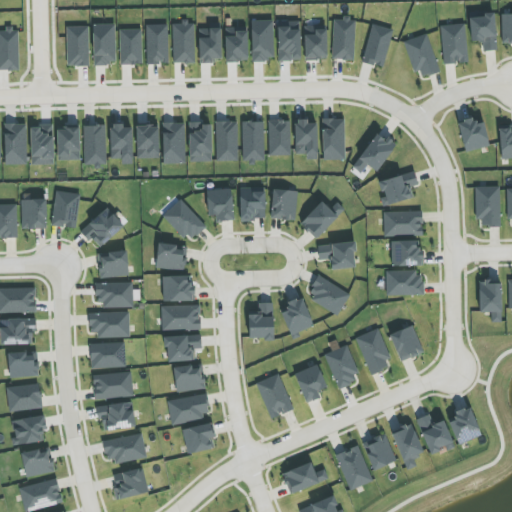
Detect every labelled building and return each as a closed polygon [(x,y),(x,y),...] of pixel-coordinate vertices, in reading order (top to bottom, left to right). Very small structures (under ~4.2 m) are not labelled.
[(511,13),(501,14),(501,44),(511,43),(511,13)] [(470,42),(482,42),(483,51),(496,51),(494,15),(469,16),(470,42)] [(332,60),(353,60),(355,19),(333,18),(332,60)] [(274,60),(273,20),(251,21),(252,61),(274,60)] [(277,28),(278,61),(300,61),(299,21),(289,21),(290,27),(277,28)] [(173,64),(195,64),(194,22),(172,23),(173,64)] [(116,64),(115,24),(93,25),(94,65),(116,64)] [(469,62),(464,24),(439,27),(444,65),(469,62)] [(168,64),(168,25),(146,25),(147,64),(168,64)] [(392,30),(372,25),(362,63),(383,68),(392,30)] [(89,66),(88,26),(66,27),(67,67),(89,66)] [(304,60),(327,59),(326,26),(304,27),(304,60)] [(212,64),(212,59),(222,59),(221,28),(198,29),(199,64),(212,64)] [(247,28),(225,28),(225,62),(248,61),(247,28)] [(0,71),(19,71),(18,29),(0,29),(0,71)] [(119,30),(120,65),(142,64),(141,30),(119,30)] [(417,79),(439,72),(427,34),(405,41),(417,79)] [(483,122),(475,124),(473,118),(457,122),(465,153),(489,146),(483,122)] [(323,160),(345,160),(344,119),(322,119),(323,160)] [(290,156),(290,121),(269,120),(268,156),(290,156)] [(238,161),(237,121),(215,121),(216,161),(238,161)] [(263,121),(242,122),(243,161),(264,160),(263,121)] [(295,154),(306,154),(306,160),(317,159),(317,123),(307,123),(307,121),(294,121),(295,154)] [(185,163),(184,123),(162,123),(163,164),(185,163)] [(211,123),(189,123),(189,162),(212,162),(211,123)] [(26,124),(4,124),(5,165),(27,165),(26,124)] [(111,159),(120,159),(120,164),(133,164),(132,128),(123,128),(123,124),(110,124),(111,159)] [(84,126),(84,166),(106,166),(106,125),(84,126)] [(159,158),(159,125),(136,126),(137,159),(159,158)] [(53,165),(53,126),(30,126),(31,165),(53,165)] [(511,128),(510,129),(510,126),(499,127),(500,159),(511,158),(511,128)] [(57,127),(57,161),(80,160),(79,127),(57,127)] [(352,167),(361,173),(367,165),(376,172),(395,146),(378,133),(352,167)] [(419,184),(415,171),(377,182),(381,195),(379,195),(383,207),(413,198),(410,187),(419,184)] [(240,187),(240,220),(265,220),(265,188),(240,187)] [(474,187),(475,220),(481,220),(482,228),(500,227),(499,187),(474,187)] [(215,215),(216,222),(234,221),(231,189),(205,191),(208,216),(215,215)] [(297,191),(272,190),(271,220),(296,220),(297,191)] [(79,194),(55,192),(52,226),(76,228),(79,194)] [(22,230),(47,229),(46,199),(21,200),(22,230)] [(205,225),(181,199),(162,216),(186,242),(205,225)] [(336,202),(329,209),(321,202),(300,224),(316,239),(344,210),(336,202)] [(0,204),(0,238),(18,238),(17,204),(0,204)] [(99,249),(124,226),(107,208),(82,231),(99,249)] [(383,212),(384,236),(422,235),(422,211),(383,212)] [(392,266),(422,266),(421,241),(391,241),(392,266)] [(319,260),(330,259),(331,270),(355,268),(354,243),(318,245),(319,260)] [(186,270),(186,249),(177,248),(177,244),(157,244),(156,269),(186,270)] [(128,277),(127,252),(98,253),(99,278),(128,277)] [(386,272),(386,296),(423,295),(422,271),(386,272)] [(162,277),(163,302),(194,301),(193,276),(162,277)] [(349,292),(318,278),(307,301),(339,315),(349,292)] [(502,323),(500,281),(478,281),(479,312),(491,312),(491,323),(502,323)] [(95,283),(96,307),(132,307),(132,300),(138,300),(138,294),(133,294),(132,283),(95,283)] [(0,313),(36,313),(35,288),(0,288),(0,313)] [(281,313),(291,337),(314,328),(302,297),(286,304),(288,310),(281,313)] [(273,303),(257,303),(257,315),(248,315),(248,339),(273,339),(273,303)] [(200,330),(200,305),(161,306),(162,331),(200,330)] [(89,313),(89,333),(97,333),(98,338),(129,337),(129,312),(89,313)] [(33,319),(0,319),(0,340),(0,345),(34,344),(33,319)] [(401,363),(424,352),(411,325),(389,336),(401,363)] [(393,365),(376,329),(354,339),(371,375),(393,365)] [(165,337),(166,362),(194,361),(194,349),(201,349),(201,335),(165,337)] [(91,369),(126,368),(125,343),(90,344),(91,369)] [(323,355),(338,388),(361,378),(346,345),(323,355)] [(9,378),(38,377),(38,352),(8,353),(9,378)] [(205,390),(203,365),(174,367),(176,392),(205,390)] [(320,398),(317,391),(326,387),(317,365),(294,374),(306,403),(320,398)] [(93,375),(94,399),(133,398),(131,373),(93,375)] [(293,410),(279,374),(256,383),(270,419),(293,410)] [(7,386),(8,411),(42,410),(41,385),(7,386)] [(168,400),(171,423),(210,418),(207,395),(168,400)] [(96,406),(98,421),(103,421),(104,431),(135,427),(133,402),(96,406)] [(458,445),(481,436),(470,407),(454,413),(456,419),(449,422),(458,445)] [(444,420),(432,425),(429,415),(416,419),(429,456),(454,447),(444,420)] [(15,445),(44,442),(43,431),(46,431),(45,416),(12,420),(15,445)] [(182,430),(188,454),(216,448),(210,423),(182,430)] [(416,467),(414,458),(422,455),(413,424),(392,431),(405,471),(416,467)] [(146,458),(142,434),(103,440),(107,464),(146,458)] [(396,462),(385,434),(362,442),(373,470),(396,462)] [(335,455),(350,491),(373,481),(358,446),(335,455)] [(21,453),(26,478),(54,472),(50,447),(21,453)] [(328,479),(324,469),(315,473),(310,462),(282,474),(290,494),(328,479)] [(114,474),(116,488),(113,489),(115,500),(148,494),(143,469),(114,474)] [(20,488),(25,511),(63,503),(57,479),(20,488)] [(343,511),(343,509),(338,510),(334,498),(299,508),(299,511),(343,511)]
